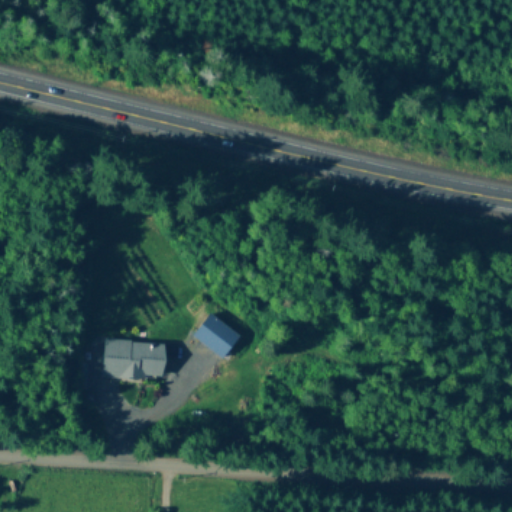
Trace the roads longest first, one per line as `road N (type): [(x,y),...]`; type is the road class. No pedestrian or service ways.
road 1 (trunk): [(0,85),(301,160),(511,200)]
road 2 (residential): [(0,457),(511,492)]
